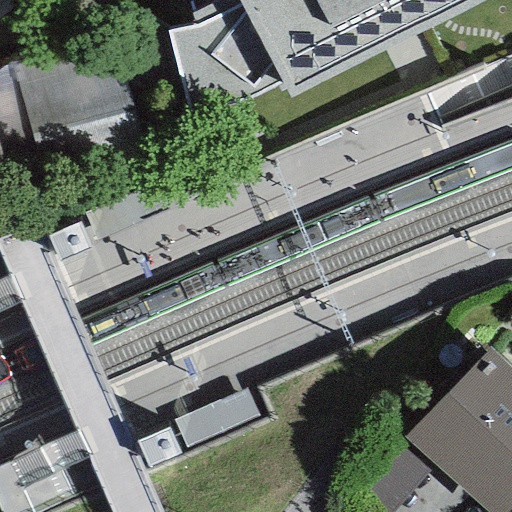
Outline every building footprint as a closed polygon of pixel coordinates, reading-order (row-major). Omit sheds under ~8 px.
[(220,0),(191,16),(193,29),(168,34),(191,117),(243,102),(282,84),(289,99),(487,0),(220,0)] [(14,67),(34,141),(135,113),(115,39),(14,67)] [(90,234),(166,202),(156,178),(79,210),(90,234)] [(78,223),(48,237),(59,262),(90,249),(78,223)] [(511,370),(489,350),(404,438),(408,443),(434,466),(486,511),(506,511),(511,506),(511,370)] [(184,448),(258,416),(245,388),(172,420),(184,448)] [(136,441),(147,465),(177,451),(166,427),(136,441)] [(375,511),(392,511),(434,466),(408,443),(359,497),(375,511)]
